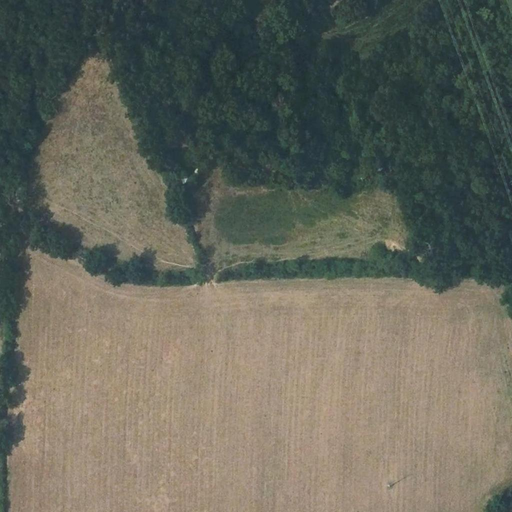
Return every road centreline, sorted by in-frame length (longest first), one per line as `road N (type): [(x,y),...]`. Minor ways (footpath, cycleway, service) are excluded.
road 1 (track): [(511,266),(218,272),(167,283),(74,256),(34,230),(26,188),(70,0)]
road 2 (track): [(169,0),(251,54),(285,59),(308,41)]
